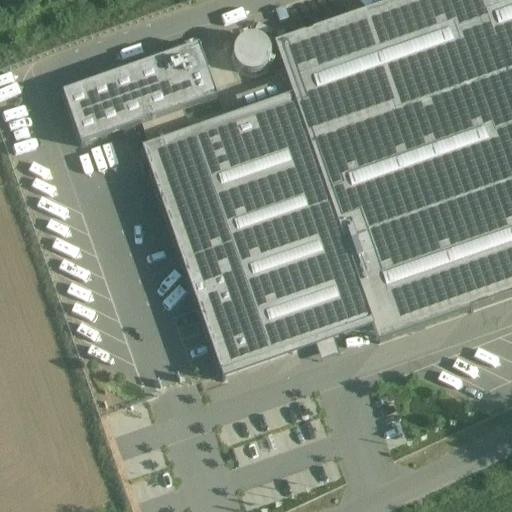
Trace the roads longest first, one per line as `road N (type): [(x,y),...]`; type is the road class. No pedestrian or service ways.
road 1 (unknown): [(335,376),(280,163)]
road 2 (unknown): [(184,429),(129,249)]
road 3 (residential): [(511,444),(367,511)]
